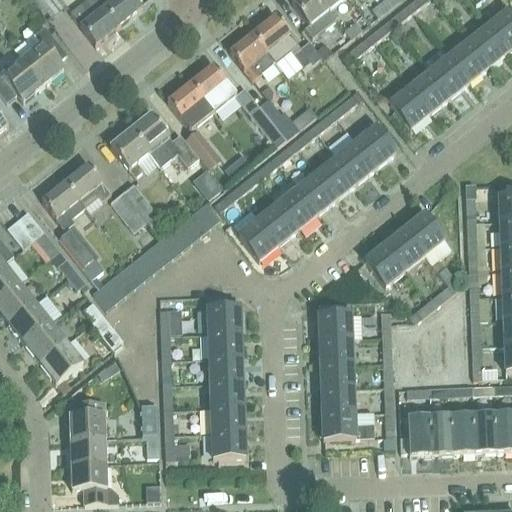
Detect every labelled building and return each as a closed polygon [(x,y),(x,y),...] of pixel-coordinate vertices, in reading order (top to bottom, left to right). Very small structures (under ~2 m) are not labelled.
[(65,11),(56,0),(32,0),(50,23),(65,11)] [(118,33),(92,0),(69,18),(95,51),(118,33)] [(92,0),(118,33),(141,15),(129,0),(92,0)] [(329,17),(315,0),(302,0),(291,9),(309,31),(304,34),(312,44),(335,25),(329,17)] [(315,0),(329,17),(348,2),(346,0),(315,0)] [(390,0),(382,7),(389,14),(399,6),(394,0),(390,0)] [(431,2),(429,0),(420,0),(407,11),(412,17),(431,2)] [(378,23),(389,14),(382,7),(371,15),(378,23)] [(388,26),(393,33),(412,17),(407,11),(388,26)] [(487,33),(508,58),(511,54),(511,22),(508,17),(487,33)] [(252,40),(274,68),(287,85),(301,74),(305,78),(322,65),(316,57),(308,48),(300,54),(275,22),(252,40)] [(393,33),(388,26),(368,42),(373,48),(393,33)] [(343,37),(350,45),(362,35),(356,28),(343,37)] [(41,50),(22,66),(43,92),(63,76),(57,68),(66,61),(54,45),(44,32),(34,40),(41,50)] [(487,33),(468,48),(488,74),(508,58),(487,33)] [(262,80),(261,78),(274,68),(252,40),(229,58),(252,87),(262,80)] [(373,48),(368,42),(349,57),(354,63),(373,48)] [(468,48),(448,63),(469,89),(488,74),(468,48)] [(325,49),(316,57),(322,65),(323,66),(332,58),(325,49)] [(448,63),(429,79),(449,104),(469,89),(448,63)] [(23,109),(43,92),(22,66),(2,82),(0,79),(0,100),(7,108),(16,101),(23,109)] [(213,118),(227,107),(236,100),(213,71),(190,90),(213,118)] [(429,79),(409,94),(430,120),(449,104),(429,79)] [(213,118),(190,90),(167,108),(190,137),(213,118)] [(410,135),(430,120),(409,94),(389,110),(410,135)] [(357,97),(331,118),(336,125),(357,109),(357,110),(364,105),(357,97)] [(284,118),(281,121),(269,106),(259,113),(286,146),(299,136),(291,126),(284,118)] [(249,121),(268,145),(264,148),(271,158),(286,146),(259,113),(249,121)] [(310,115),(302,121),(307,127),(315,121),(310,115)] [(317,140),(336,125),(331,118),(311,133),(317,140)] [(149,160),(160,174),(176,161),(187,174),(198,165),(184,148),(177,154),(151,121),(130,137),(149,160)] [(291,150),(297,157),(317,140),(311,133),(291,150)] [(375,133),(355,149),(376,175),(396,159),(375,133)] [(138,169),(149,160),(130,137),(110,153),(134,184),(144,176),(138,169)] [(197,137),(184,148),(198,165),(208,178),(221,167),(197,137)] [(356,190),(376,175),(355,149),(336,164),(356,190)] [(278,171),(297,157),(291,150),(273,164),(278,171)] [(242,162),(236,167),(242,175),(244,175),(247,172),(249,170),(242,162)] [(253,180),(259,187),(278,171),(273,164),(253,180)] [(337,205),(356,190),(336,164),(316,180),(337,205)] [(87,171),(64,189),(79,207),(84,214),(97,204),(100,208),(101,207),(110,200),(107,196),(100,187),(87,171)] [(239,202),(259,187),(253,180),(234,196),(239,202)] [(297,195),(317,221),(337,205),(316,180),(297,195)] [(64,189),(41,207),(54,223),(64,236),(67,239),(58,246),(57,247),(97,296),(102,293),(104,291),(96,282),(103,276),(94,265),(85,254),(88,251),(72,231),(74,229),(71,225),(84,214),(79,207),(64,189)] [(132,191),(123,198),(151,234),(160,226),(132,191)] [(298,236),(317,221),(297,195),(277,210),(298,236)] [(234,196),(215,210),(214,212),(219,218),(239,202),(234,196)] [(110,208),(126,227),(139,244),(151,234),(123,198),(110,208)] [(511,202),(498,203),(499,228),(511,227),(511,202)] [(467,230),(476,229),(475,204),(466,204),(467,230)] [(258,226),(278,251),(298,236),(277,210),(258,226)] [(205,211),(196,218),(209,235),(219,228),(205,211)] [(209,235),(196,218),(187,225),(200,242),(209,235)] [(18,227),(33,247),(44,238),(28,219),(18,227)] [(404,236),(424,262),(444,246),(424,220),(404,236)] [(177,233),(191,250),(200,242),(187,225),(177,233)] [(258,267),(278,251),(258,226),(238,242),(258,267)] [(33,247),(18,227),(7,236),(23,255),(33,247)] [(511,252),(511,227),(499,228),(500,253),(511,252)] [(477,254),(476,229),(467,230),(468,254),(477,254)] [(191,250),(177,233),(168,240),(181,257),(191,250)] [(424,262),(404,236),(384,252),(404,277),(424,262)] [(181,257),(168,240),(158,248),(172,265),(181,257)] [(49,246),(40,253),(50,265),(58,258),(49,246)] [(149,255),(162,272),(172,265),(158,248),(149,255)] [(364,267),(377,283),(384,293),(404,277),(384,252),(364,267)] [(501,278),(511,277),(511,252),(500,253),(501,278)] [(0,273),(4,271),(13,263),(6,253),(0,258),(0,273)] [(469,279),(478,279),(477,254),(468,254),(469,279)] [(149,255),(140,263),(153,280),(162,272),(149,255)] [(153,280),(140,263),(130,270),(144,287),(153,280)] [(58,274),(67,285),(76,277),(67,266),(58,274)] [(448,290),(454,299),(461,294),(445,274),(439,266),(432,271),(448,290)] [(130,270),(121,278),(134,294),(144,287),(130,270)] [(0,305),(19,290),(4,271),(0,273),(0,305)] [(76,277),(67,285),(77,297),(86,289),(76,277)] [(511,302),(511,277),(501,278),(502,303),(511,302)] [(125,302),(134,294),(121,278),(111,285),(125,302)] [(479,304),(478,279),(469,279),(470,304),(479,304)] [(111,285),(104,291),(102,293),(115,309),(125,302),(111,285)] [(0,305),(0,320),(9,331),(35,310),(19,290),(0,305)] [(448,290),(427,306),(434,315),(454,299),(448,290)] [(93,300),(93,301),(106,317),(115,309),(102,293),(97,296),(93,300)] [(511,327),(511,302),(502,303),(503,327),(511,327)] [(471,329),(480,328),(479,304),(470,304),(471,329)] [(414,330),(434,315),(427,306),(408,322),(414,330)] [(83,315),(94,328),(102,321),(92,308),(83,315)] [(334,309),(335,321),(318,322),(319,347),(351,346),(350,309),(334,309)] [(51,330),(35,310),(9,331),(24,351),(51,330)] [(207,315),(208,341),(240,340),(239,314),(207,315)] [(159,317),(160,342),(169,342),(169,317),(159,317)] [(381,319),(382,345),(391,344),(390,319),(381,319)] [(91,330),(106,349),(112,356),(123,348),(102,321),(94,328),(91,330)] [(511,351),(511,327),(503,327),(504,352),(511,351)] [(472,354),(481,353),(480,328),(471,329),(472,354)] [(40,370),(66,349),(51,330),(24,351),(40,370)] [(241,364),(240,340),(208,341),(209,366),(241,364)] [(170,367),(169,342),(160,342),(161,367),(170,367)] [(383,369),(392,369),(391,344),(382,345),(383,369)] [(352,371),(351,346),(319,347),(320,372),(352,371)] [(83,370),(66,349),(40,370),(56,391),(83,370)] [(495,377),(481,377),(481,353),(472,354),(473,379),(474,386),(495,386),(495,377)] [(209,366),(209,390),(242,389),(241,364),(209,366)] [(171,392),(170,367),(161,367),(162,392),(171,392)] [(114,368),(102,376),(107,383),(118,376),(114,368)] [(383,369),(384,394),(393,394),(392,369),(383,369)] [(353,395),(352,371),(320,372),(320,397),(353,395)] [(210,415),(243,414),(242,389),(209,390),(210,415)] [(511,400),(511,391),(493,392),(493,401),(511,400)] [(172,416),(171,392),(162,392),(163,417),(172,416)] [(471,393),(472,402),(493,401),(493,392),(471,393)] [(450,394),(450,403),(472,402),(471,393),(450,394)] [(384,394),(384,419),(394,419),(393,394),(384,394)] [(429,404),(428,394),(406,395),(407,405),(429,404)] [(428,394),(429,404),(450,403),(450,394),(428,394)] [(354,420),(353,395),(320,397),(321,421),(354,420)] [(69,423),(70,447),(104,446),(104,424),(105,423),(104,410),(71,411),(71,423),(69,423)] [(140,445),(145,445),(158,444),(156,412),(138,412),(140,445)] [(211,440),(244,439),(243,414),(210,415),(211,440)] [(472,421),(474,461),(496,460),(494,420),(486,421),(486,415),(472,416),(472,421)] [(163,417),(164,442),(173,441),(172,416),(163,417)] [(395,443),(394,419),(384,419),(385,444),(395,443)] [(511,419),(494,420),(496,460),(511,459),(511,419)] [(374,445),(373,431),(373,420),(354,420),(321,421),(322,447),(374,445)] [(452,461),(474,461),(472,421),(451,422),(452,461)] [(452,461),(451,422),(429,423),(430,462),(452,461)] [(408,463),(430,462),(429,423),(407,424),(408,443),(399,443),(400,460),(408,459),(408,463)] [(244,439),(211,440),(212,466),(245,464),(244,439)] [(173,441),(164,442),(165,467),(174,467),(173,441)] [(158,464),(158,444),(145,445),(146,465),(158,464)] [(71,470),(105,469),(104,446),(70,447),(71,470)] [(106,494),(105,469),(71,470),(72,496),(84,496),(84,511),(119,511),(118,501),(110,494),(106,494)] [(149,483),(150,501),(166,501),(166,483),(149,483)]
